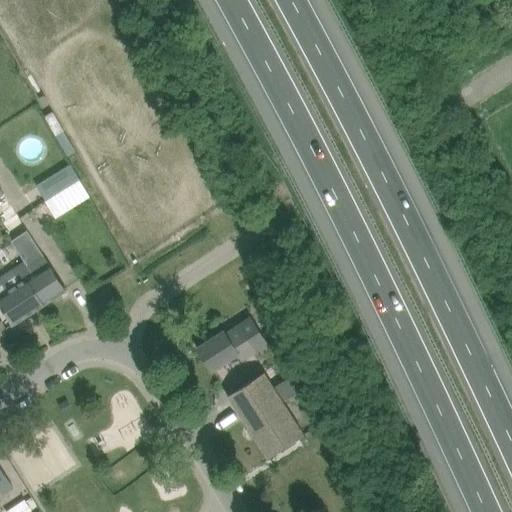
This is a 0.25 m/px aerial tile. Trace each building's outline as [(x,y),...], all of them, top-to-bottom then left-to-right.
[(68,187),(78,204),(90,196),(80,179),(68,187)] [(66,290),(56,273),(40,248),(27,230),(11,240),(24,259),(22,260),(32,276),(29,279),(44,304),(66,290)] [(0,273),(0,304),(13,324),(44,304),(29,279),(32,276),(22,260),(0,273)] [(229,359),(236,354),(241,361),(268,344),(251,317),(240,325),(226,334),(224,330),(197,347),(212,370),(229,359)] [(305,434),(265,372),(228,395),(268,458),(305,434)] [(283,380),(289,395),(301,390),(294,375),(283,380)] [(0,491),(1,491),(3,494),(14,487),(0,465),(0,491)] [(15,505),(19,511),(29,511),(32,510),(25,499),(15,505)]
